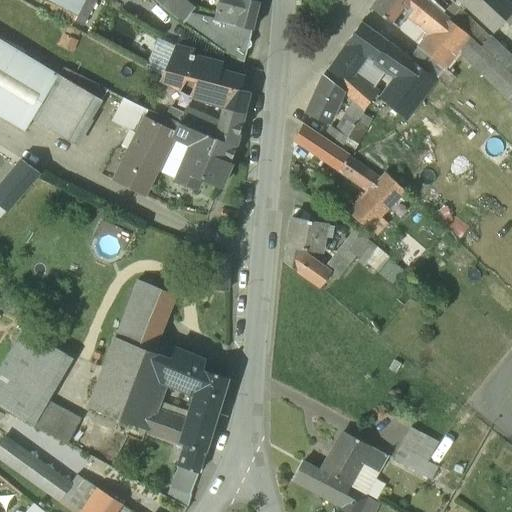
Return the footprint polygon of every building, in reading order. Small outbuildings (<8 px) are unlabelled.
[(93,0),(43,0),(40,8),(69,23),(71,19),(81,24),(93,0)] [(155,0),(171,14),(176,6),(187,14),(189,12),(194,8),(185,0),(155,0)] [(216,0),(215,9),(216,9),(213,19),(223,21),(250,28),(257,0),(256,0),(216,0)] [(373,0),(369,6),(396,26),(407,10),(431,29),(437,34),(449,20),(447,18),(425,0),(373,0)] [(511,0),(459,0),(477,17),(491,1),(505,14),(510,8),(511,7),(511,5),(511,0)] [(505,14),(491,1),(477,17),(491,29),(505,14)] [(213,19),(189,12),(187,14),(176,6),(171,14),(201,36),(204,29),(214,34),(218,31),(221,33),(223,21),(213,19)] [(473,21),(457,6),(447,18),(449,20),(463,32),(473,21)] [(387,40),(360,20),(344,42),(363,55),(365,53),(395,75),(408,57),(387,40)] [(463,32),(449,20),(437,34),(455,48),(459,43),(466,34),(463,32)] [(69,25),(60,44),(69,49),(74,37),(73,37),(77,29),(69,25)] [(214,34),(204,29),(201,36),(219,49),(226,38),(222,34),(218,37),(214,34)] [(437,34),(431,29),(417,46),(442,65),(455,48),(437,34)] [(478,45),(466,34),(459,43),(474,56),(482,47),(479,45),(478,45)] [(511,56),(488,34),(479,45),(482,47),(508,71),(511,75),(511,56)] [(57,73),(0,38),(0,115),(23,129),(57,73)] [(246,45),(226,38),(219,49),(242,60),(246,45)] [(363,55),(344,42),(322,74),(339,88),(354,69),(363,55)] [(191,49),(175,45),(173,48),(159,81),(185,95),(221,106),(243,111),(248,91),(238,88),(241,76),(216,69),(218,62),(191,55),(191,53),(190,53),(191,49)] [(442,65),(417,46),(408,57),(433,77),(442,65)] [(508,71),(482,47),(474,56),(469,62),(494,86),(500,79),(508,71)] [(354,69),(339,88),(341,90),(353,100),(362,108),(378,122),(391,107),(378,97),(379,96),(395,75),(365,53),(363,55),(354,69)] [(395,75),(379,96),(378,97),(391,107),(403,117),(433,77),(408,57),(395,75)] [(511,75),(508,71),(500,79),(511,90),(511,75)] [(102,99),(59,73),(32,118),(75,143),(102,99)] [(339,88),(322,74),(304,112),(326,122),(341,90),(339,88)] [(353,100),(335,129),(345,136),(360,111),(362,108),(353,100)] [(138,109),(123,101),(110,123),(125,132),(138,109)] [(243,111),(221,106),(218,120),(205,115),(199,129),(215,136),(209,152),(228,161),(235,144),(243,111)] [(182,111),(173,107),(169,117),(177,121),(178,120),(182,111)] [(197,113),(183,107),(182,111),(178,120),(192,126),(197,113)] [(169,117),(146,108),(143,115),(172,130),(177,121),(169,117)] [(369,118),(360,111),(346,135),(355,141),(369,118)] [(172,130),(143,115),(134,132),(165,147),(169,140),(167,139),(172,130)] [(228,161),(209,152),(215,136),(199,129),(192,126),(178,120),(177,121),(172,130),(167,139),(169,140),(184,147),(206,156),(197,175),(201,177),(218,184),(228,161)] [(346,155),(300,122),(292,138),(337,167),(346,155)] [(165,147),(134,132),(111,178),(142,194),(165,147)] [(184,147),(170,181),(195,191),(201,177),(197,175),(206,156),(184,147)] [(378,177),(346,155),(337,167),(367,188),(378,177)] [(20,158),(0,181),(0,214),(37,170),(20,158)] [(367,188),(366,190),(347,210),(366,227),(403,189),(384,171),(378,177),(367,188)] [(325,222),(290,216),(280,258),(317,284),(327,270),(328,269),(322,265),(312,259),(301,250),(301,246),(320,250),(325,222)] [(375,244),(353,227),(341,242),(349,248),(363,259),(375,244)] [(341,242),(326,260),(322,265),(328,269),(327,270),(330,273),(349,248),(341,242)] [(228,252),(206,251),(200,287),(226,289),(228,252)] [(129,299),(88,406),(156,431),(163,411),(153,408),(166,374),(176,379),(183,361),(185,362),(189,353),(154,340),(173,291),(136,277),(127,298),(129,299)] [(72,316),(58,310),(48,335),(63,341),(72,316)] [(70,353),(22,326),(0,364),(0,404),(30,422),(44,398),(44,397),(70,353)] [(185,362),(183,361),(176,379),(196,387),(194,393),(195,393),(187,419),(163,411),(156,431),(184,441),(204,449),(227,376),(201,368),(185,362)] [(79,416),(44,397),(44,398),(30,422),(67,442),(79,416)] [(449,419),(429,455),(439,460),(437,464),(436,464),(429,477),(436,481),(466,427),(458,423),(457,425),(449,419)] [(434,439),(409,425),(398,444),(424,457),(434,439)] [(342,429),(322,468),(346,481),(363,454),(379,463),(385,452),(342,429)] [(0,440),(0,460),(57,502),(59,500),(70,482),(4,435),(0,440)] [(204,449),(184,441),(181,449),(186,451),(182,465),(197,470),(204,449)] [(424,457),(398,444),(391,457),(429,477),(436,464),(424,457)] [(379,463),(363,454),(346,481),(363,491),(379,463)] [(349,485),(302,459),(293,476),(338,500),(340,501),(349,485)] [(197,470),(182,465),(178,463),(173,474),(193,481),(197,470)] [(111,511),(119,502),(95,485),(77,473),(70,482),(59,500),(76,511),(111,511)] [(193,481),(173,474),(169,485),(189,492),(193,481)] [(357,511),(365,494),(349,485),(340,501),(338,500),(335,504),(349,511),(357,511)] [(370,511),(376,501),(365,494),(357,511),(370,511)]
